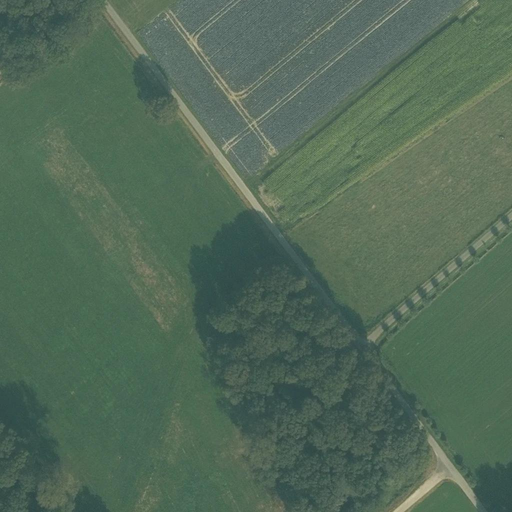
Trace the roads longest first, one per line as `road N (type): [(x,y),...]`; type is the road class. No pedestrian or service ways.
road 1 (track): [(490,511),(106,0)]
road 2 (track): [(353,329),(511,198)]
